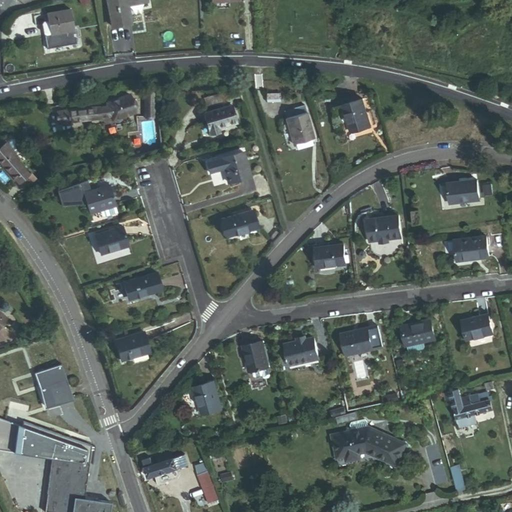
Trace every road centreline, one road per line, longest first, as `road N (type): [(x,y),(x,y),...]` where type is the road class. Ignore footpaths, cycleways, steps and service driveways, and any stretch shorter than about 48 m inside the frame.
road 1 (residential): [(511,118),(395,77),(296,62),(144,63),(0,92)]
road 2 (residential): [(214,328),(307,222),(385,163),(468,151),(511,157)]
road 3 (residential): [(214,328),(511,285)]
road 4 (residential): [(0,205),(67,306),(115,440)]
road 5 (residential): [(214,328),(164,176)]
road 6 (residential): [(115,440),(214,328)]
